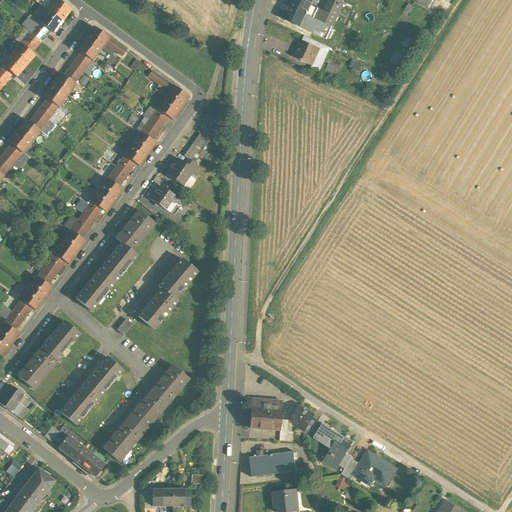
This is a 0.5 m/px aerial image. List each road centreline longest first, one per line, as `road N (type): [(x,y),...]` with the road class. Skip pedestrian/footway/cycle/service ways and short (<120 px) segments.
road 1 (track): [(460,0),(270,298),(256,363)]
road 2 (residential): [(56,297),(200,97),(87,15)]
road 3 (secondary): [(231,346),(242,89),(256,0)]
road 4 (residential): [(493,511),(231,346)]
road 5 (residential): [(87,15),(0,130)]
road 6 (residential): [(110,342),(151,377),(101,443)]
road 7 (residential): [(0,419),(101,500)]
road 8 (residential): [(121,487),(190,429),(225,418)]
